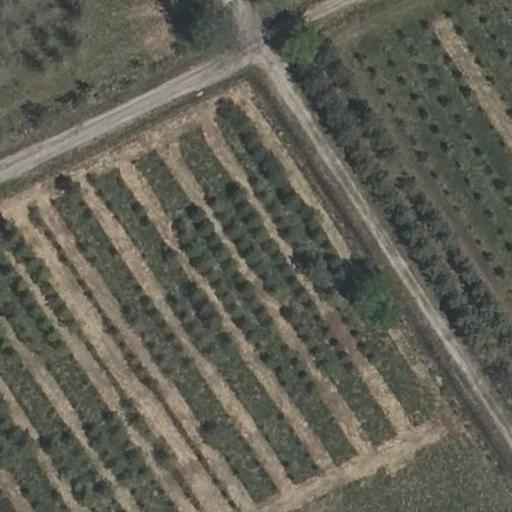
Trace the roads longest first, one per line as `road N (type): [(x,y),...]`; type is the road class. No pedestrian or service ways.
road 1 (track): [(234,0),(511,428)]
road 2 (track): [(0,168),(344,0)]
